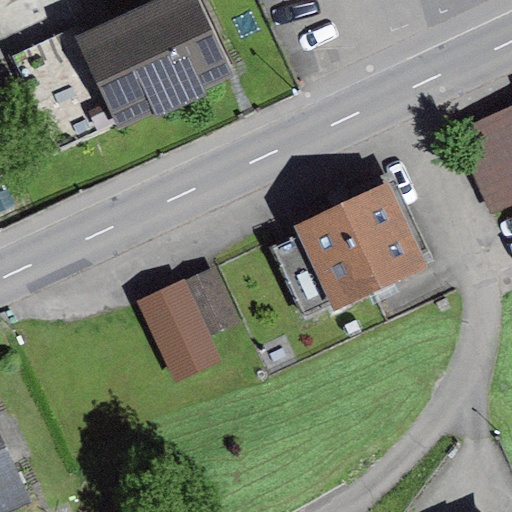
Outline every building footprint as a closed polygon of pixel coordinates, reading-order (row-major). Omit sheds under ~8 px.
[(234,65),(204,0),(137,0),(20,53),(61,143),(234,65)] [(511,102),(455,130),(492,210),(511,201),(511,102)] [(0,168),(0,208),(16,201),(0,168)] [(304,230),(274,244),(306,316),(431,259),(393,174),(298,217),(304,230)] [(213,268),(180,284),(204,336),(238,320),(213,268)] [(0,418),(0,510),(36,494),(0,418)]
